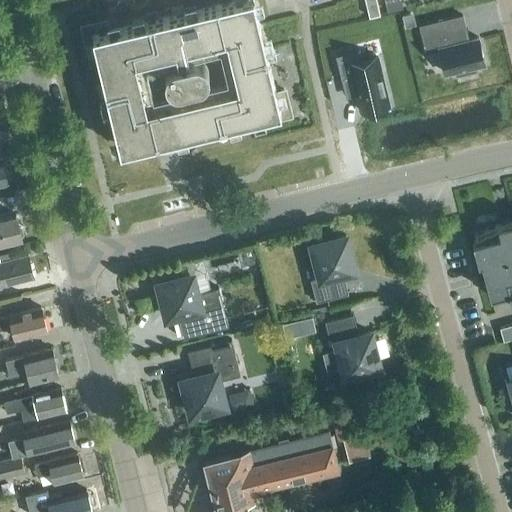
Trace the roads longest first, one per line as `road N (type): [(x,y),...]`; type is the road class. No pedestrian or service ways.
road 1 (residential): [(80,260),(405,179)]
road 2 (residential): [(405,179),(482,449)]
road 3 (secondary): [(80,260),(15,0)]
road 4 (secondary): [(138,511),(80,260)]
